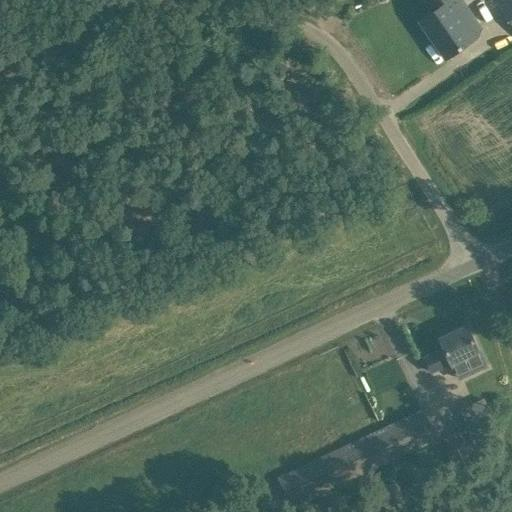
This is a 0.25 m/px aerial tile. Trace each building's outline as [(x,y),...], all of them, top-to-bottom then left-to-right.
[(420,19),(447,57),(476,37),(476,36),(473,37),(452,6),(460,0),(425,0),(432,10),(420,19)] [(511,0),(498,0),(511,20),(511,0)] [(453,363),(480,350),(469,325),(441,337),(445,347),(425,356),(432,371),(452,362),(453,363)] [(438,441),(432,427),(423,409),(278,477),(294,510),(438,441)] [(469,442),(452,447),(459,467),(476,461),(469,442)] [(408,511),(397,483),(377,490),(384,511),(408,511)]
